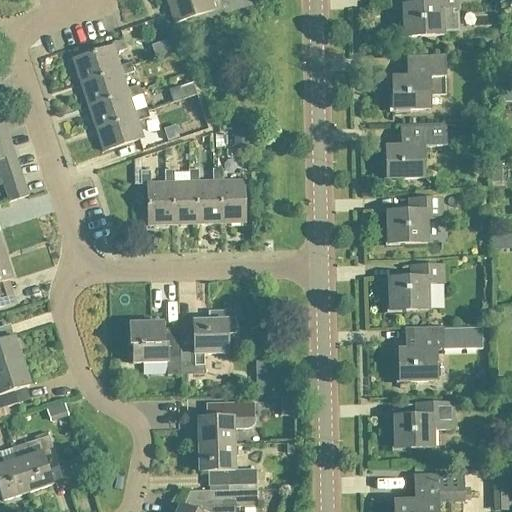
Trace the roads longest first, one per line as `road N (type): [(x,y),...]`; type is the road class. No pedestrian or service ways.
road 1 (residential): [(129,511),(141,438),(132,421),(86,389),(65,329),(60,298),(81,262)]
road 2 (tertiary): [(321,266),(316,0)]
road 3 (tertiary): [(328,511),(321,266)]
road 4 (residential): [(321,266),(107,269),(81,262)]
road 5 (residential): [(81,262),(22,67)]
